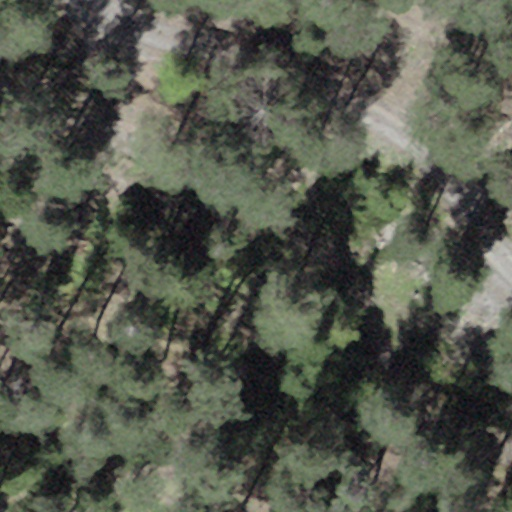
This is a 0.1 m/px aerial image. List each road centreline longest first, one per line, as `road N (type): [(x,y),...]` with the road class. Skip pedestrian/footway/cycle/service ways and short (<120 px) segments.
road 1 (track): [(511,451),(458,434),(419,407),(382,360),(337,267),(312,238),(115,135),(56,118),(6,116),(0,108)]
road 2 (track): [(83,0),(110,17),(357,97),(400,124),(460,187),(511,285)]
